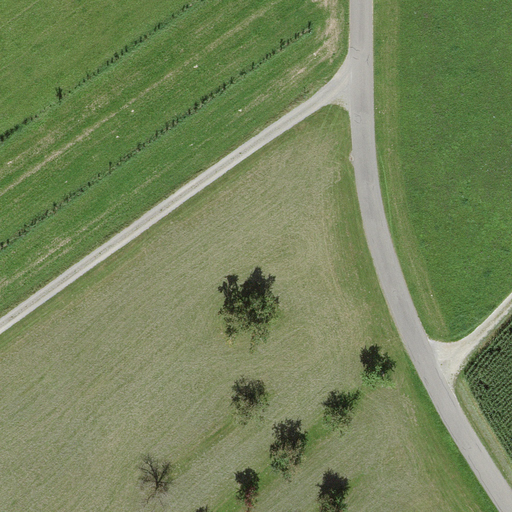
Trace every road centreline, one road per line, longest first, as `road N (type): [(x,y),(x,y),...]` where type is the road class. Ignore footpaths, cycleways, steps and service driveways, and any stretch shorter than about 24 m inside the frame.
road 1 (unclassified): [(511,505),(474,451),(398,298),(367,175),(361,0)]
road 2 (track): [(0,330),(361,73)]
